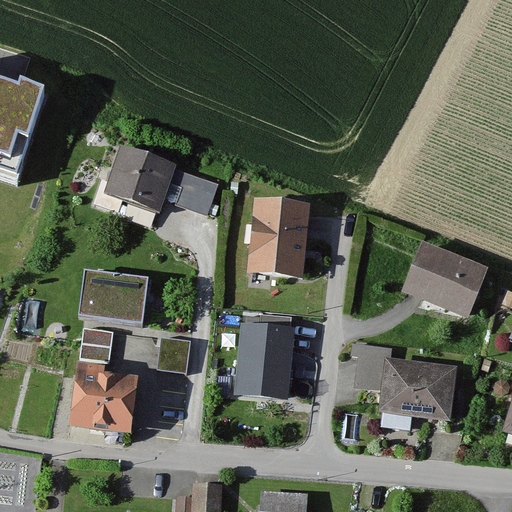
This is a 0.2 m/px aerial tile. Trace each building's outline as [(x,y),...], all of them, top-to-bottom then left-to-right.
[(0,180),(20,188),(52,97),(29,89),(27,95),(0,85),(0,180)] [(217,183),(121,149),(106,190),(156,208),(161,194),(206,211),(217,183)] [(306,207),(259,202),(251,270),(298,275),(306,207)] [(483,269),(423,244),(405,288),(465,312),(483,269)] [(85,323),(146,330),(151,284),(90,278),(85,323)] [(291,331),(244,326),(237,391),(284,396),(291,331)] [(188,377),(191,348),(165,345),(162,374),(188,377)] [(452,369),(388,361),(382,406),(446,414),(452,369)] [(134,378),(81,372),(74,423),(128,429),(134,378)] [(222,511),(223,486),(193,485),(193,498),(178,498),(177,511),(222,511)] [(303,511),(304,497),(263,495),(261,511),(303,511)]
